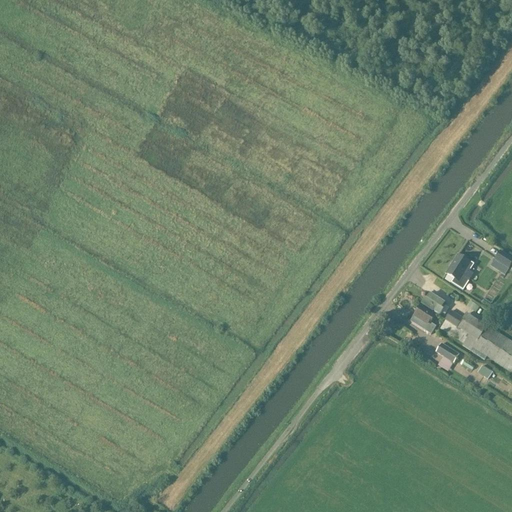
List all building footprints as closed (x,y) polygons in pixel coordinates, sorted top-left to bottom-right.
[(508,270),(511,264),(511,259),(500,252),(495,261),(508,270)] [(459,257),(446,275),(454,280),(451,284),(462,293),(470,281),(466,278),(474,268),(459,257)] [(428,294),(422,304),(440,316),(446,305),(428,294)] [(479,308),(470,301),(466,307),(475,313),(479,308)] [(421,307),(411,322),(431,335),(436,327),(430,324),(435,316),(421,307)] [(511,343),(466,314),(463,319),(451,311),(445,321),(445,322),(440,330),(464,345),(463,347),(471,352),(472,349),(511,374),(511,343)] [(459,356),(441,344),(436,353),(454,365),(459,356)] [(492,374),(482,367),(477,374),(488,381),(492,374)]
